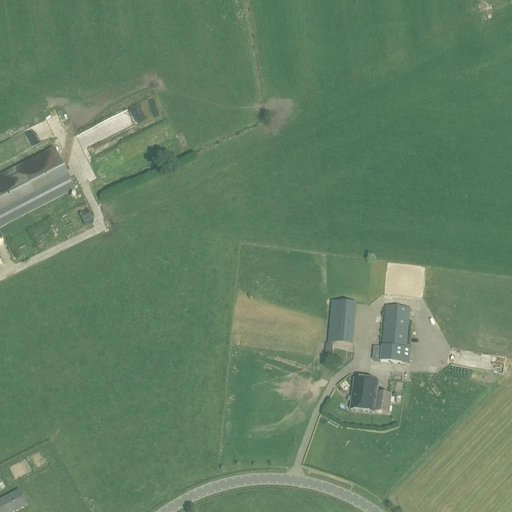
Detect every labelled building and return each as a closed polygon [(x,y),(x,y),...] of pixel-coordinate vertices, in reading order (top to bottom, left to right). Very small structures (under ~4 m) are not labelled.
[(0,175),(0,228),(75,190),(54,148),(21,165),(0,175)] [(382,346),(381,349),(380,362),(410,365),(412,346),(407,346),(410,308),(385,306),(382,346)] [(349,402),(351,402),(350,411),(374,413),(374,412),(377,393),(378,382),(354,379),(352,398),(349,397),(349,402)] [(391,395),(377,393),(374,412),(389,414),(391,395)] [(0,511),(15,511),(27,506),(19,490),(0,499),(0,511)]
